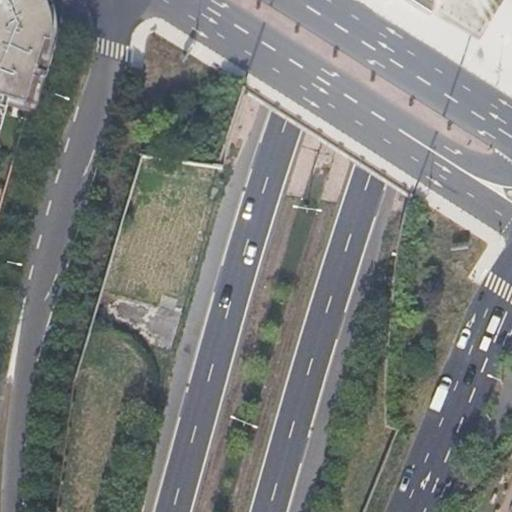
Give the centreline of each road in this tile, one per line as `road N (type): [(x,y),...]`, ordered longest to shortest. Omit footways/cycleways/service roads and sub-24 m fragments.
road 1 (trunk): [(272,511),(372,178),(440,0)]
road 2 (trunk): [(330,0),(247,245),(173,511)]
road 3 (trunk): [(71,183),(30,333),(10,511)]
road 4 (secondary): [(419,511),(511,307)]
road 5 (secondary): [(171,0),(341,115)]
road 6 (secondary): [(341,115),(511,230)]
road 7 (tertiary): [(71,183),(41,228),(0,372)]
road 8 (tertiary): [(120,0),(71,183)]
road 9 (secondary): [(341,115),(385,115),(476,169),(511,170)]
road 10 (secondary): [(427,62),(380,64),(274,0)]
